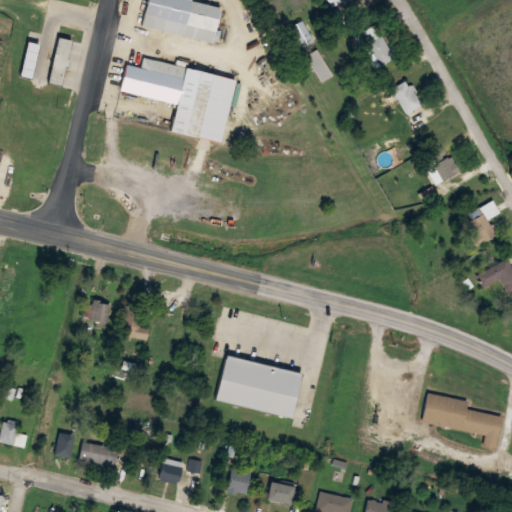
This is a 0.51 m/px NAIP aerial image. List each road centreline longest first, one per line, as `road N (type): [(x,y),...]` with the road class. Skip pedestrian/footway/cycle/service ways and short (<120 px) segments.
road 1 (secondary): [(511,363),(401,317),(56,232)]
road 2 (secondary): [(56,232),(110,0)]
road 3 (residential): [(403,0),(502,173)]
road 4 (residential): [(0,466),(193,511)]
